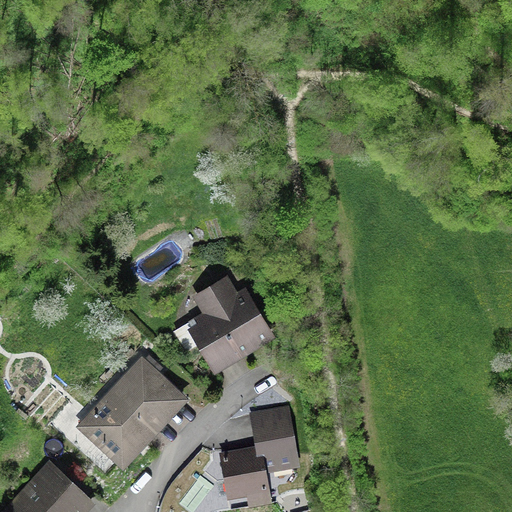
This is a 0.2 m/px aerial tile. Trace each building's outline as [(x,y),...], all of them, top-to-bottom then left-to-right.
[(203,306),(209,303),(212,291),(211,289),(198,297),(203,306)] [(198,343),(212,367),(266,335),(243,296),(195,325),(192,320),(175,330),(174,335),(184,352),(198,343)] [(80,427),(121,465),(180,400),(140,362),(80,427)] [(284,410),(255,415),(259,440),(267,438),(269,446),(290,443),(284,410)] [(265,490),(258,450),(219,457),(226,496),(265,490)] [(77,511),(87,502),(49,467),(7,511),(77,511)]
